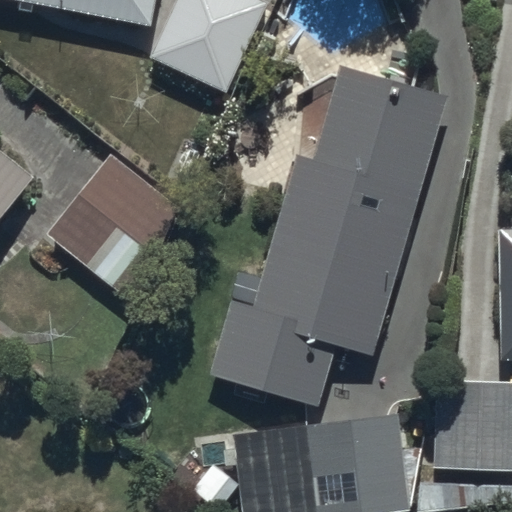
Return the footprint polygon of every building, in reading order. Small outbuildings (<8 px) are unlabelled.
[(0,0),(0,13),(153,40),(160,0),(0,0)] [(259,15),(227,0),(203,0),(168,73),(222,98),(244,47),(259,15)] [(374,371),(448,114),(337,82),(312,170),(302,167),(269,281),(243,273),(210,387),(320,419),(337,360),(374,371)] [(0,237),(34,195),(0,166),(0,237)] [(201,240),(111,168),(47,248),(137,320),(201,240)] [(511,240),(502,241),(503,373),(511,372),(511,240)] [(511,486),(511,394),(435,392),(432,483),(511,486)] [(410,511),(402,430),(234,447),(240,511),(410,511)]
